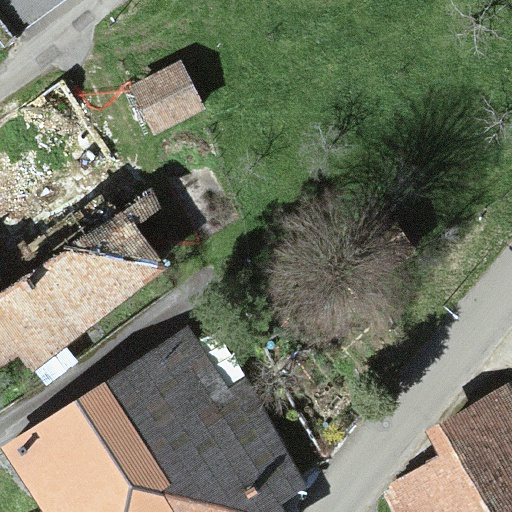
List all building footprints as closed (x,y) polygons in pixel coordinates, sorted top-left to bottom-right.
[(182,61),(128,87),(152,136),(206,110),(182,61)] [(182,198),(83,63),(0,124),(0,334),(27,371),(53,353),(62,364),(201,263),(163,211),(182,198)] [(315,481),(208,316),(2,449),(42,511),(280,511),(277,506),(315,481)] [(0,334),(0,391),(27,371),(0,334)] [(511,511),(511,386),(435,432),(451,459),(386,498),(394,511),(511,511)]
